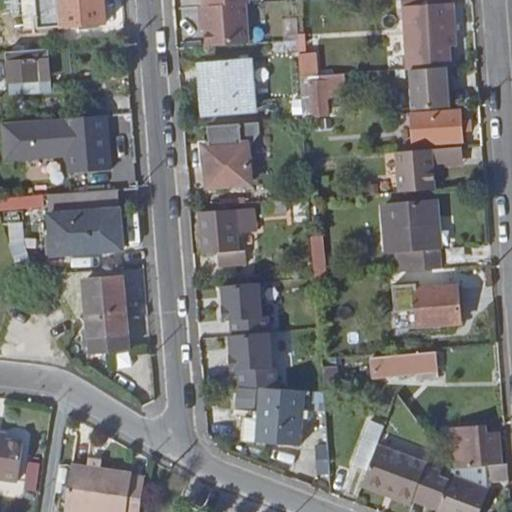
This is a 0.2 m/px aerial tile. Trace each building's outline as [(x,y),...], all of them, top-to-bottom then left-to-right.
[(105,24),(104,0),(63,0),(65,27),(105,24)] [(211,45),(252,43),(250,3),(204,6),(205,23),(209,23),(210,30),(211,45)] [(454,5),(422,7),(426,51),(458,49),(454,5)] [(281,14),(283,41),(299,40),(297,13),(281,14)] [(53,48),(53,74),(70,74),(69,48),(53,48)] [(318,74),(316,52),(297,54),(299,76),(318,74)] [(409,71),(431,70),(430,56),(408,57),(408,55),(394,56),(396,70),(408,69),(409,71)] [(256,59),(208,62),(211,112),(258,110),(256,59)] [(52,62),(10,65),(11,87),(53,83),(52,62)] [(454,68),(420,71),(422,111),(452,109),(451,86),(456,86),(454,68)] [(315,119),(332,118),(330,100),(333,100),(331,83),(331,77),(324,77),(312,78),(315,119)] [(464,114),(413,117),(416,148),(467,145),(466,135),(474,134),(474,123),(465,124),(464,114)] [(109,117),(5,125),(8,162),(70,158),(71,175),(113,171),(109,117)] [(416,148),(413,117),(399,119),(401,149),(416,148)] [(213,145),(218,145),(219,156),(209,156),(211,186),(253,182),(250,142),(254,142),(263,131),(263,123),(212,127),(213,145)] [(219,156),(218,145),(213,145),(209,145),(209,156),(219,156)] [(465,150),(435,152),(437,169),(466,168),(465,150)] [(398,155),(401,192),(439,190),(437,169),(435,152),(398,155)] [(123,251),(119,191),(50,196),(54,256),(123,251)] [(46,196),(0,199),(0,212),(47,210),(46,196)] [(388,205),(391,234),(437,230),(437,219),(442,219),(442,201),(388,205)] [(290,203),(272,204),(272,214),(290,213),(290,203)] [(261,207),(203,211),(206,251),(220,250),(221,264),(249,261),(248,248),(242,247),(241,231),(262,230),(261,207)] [(13,265),(28,263),(21,221),(7,223),(13,265)] [(437,230),(391,234),(392,252),(403,251),(404,273),(439,270),(438,248),(437,230)] [(312,274),(325,273),(323,235),(311,235),(312,274)] [(129,354),(122,270),(85,273),(90,331),(84,332),(85,349),(91,349),(92,356),(129,354)] [(414,275),(395,276),(396,284),(414,283),(414,275)] [(265,316),(263,282),(225,285),(227,305),(225,305),(226,320),(234,319),(235,334),(233,335),(233,367),(241,367),(242,385),(266,387),(280,388),(278,368),(275,369),(271,316),(265,316)] [(346,287),(346,301),(368,301),(368,287),(346,287)] [(462,287),(420,289),(422,327),(464,323),(462,287)] [(380,377),(415,375),(439,373),(437,354),(373,358),(374,370),(378,369),(380,377)] [(324,366),(326,386),(340,385),(338,365),(324,366)] [(439,373),(415,375),(416,383),(440,382),(439,373)] [(280,388),(266,387),(262,440),(270,441),(270,446),(277,447),(276,456),(300,458),(302,444),(303,445),(308,391),(280,388)] [(235,388),(235,407),(254,407),(255,388),(235,388)] [(255,418),(244,417),(243,440),(254,440),(255,418)] [(469,468),(503,466),(500,434),(487,435),(486,427),(456,429),(457,437),(467,437),(469,468)] [(355,466),(370,473),(379,447),(382,438),(367,433),(355,466)] [(459,469),(469,468),(467,437),(457,437),(459,469)] [(0,478),(19,481),(25,443),(0,439),(0,478)] [(370,473),(364,486),(386,495),(389,487),(399,490),(398,494),(415,501),(416,499),(431,504),(443,473),(427,467),(425,470),(413,465),(415,460),(379,447),(370,473)] [(23,491),(38,493),(41,462),(27,461),(23,491)] [(491,484),(511,483),(509,466),(503,466),(469,468),(459,469),(457,470),(454,477),(442,509),(440,511),(484,511),(492,492),(491,484)] [(128,511),(133,477),(75,469),(68,511),(128,511)] [(431,504),(442,509),(454,477),(443,473),(431,504)] [(140,511),(146,480),(133,477),(128,511),(140,511)] [(389,487),(386,495),(413,505),(415,501),(398,494),(399,490),(389,487)]
